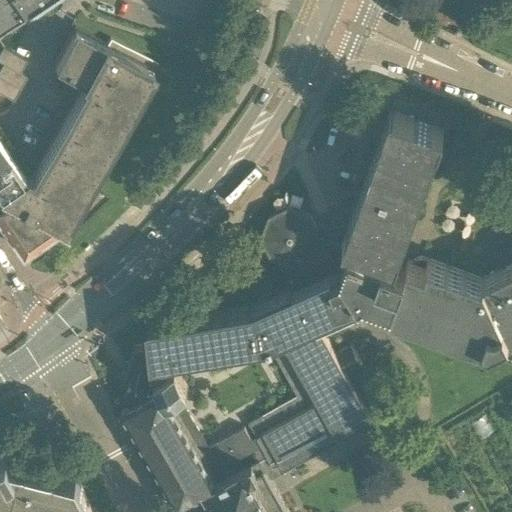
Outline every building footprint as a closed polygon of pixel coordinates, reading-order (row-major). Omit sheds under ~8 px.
[(0,0),(0,34),(34,12),(50,0),(0,0)] [(152,69),(108,45),(74,26),(54,64),(86,82),(31,180),(23,176),(0,191),(0,218),(22,250),(23,249),(34,241),(55,227),(65,232),(66,230),(61,228),(85,186),(87,187),(152,69)] [(20,73),(20,72),(26,61),(3,48),(0,52),(0,62),(3,64),(20,73)] [(27,76),(20,72),(20,73),(3,64),(0,69),(0,77),(20,88),(27,76)] [(20,88),(0,77),(0,93),(13,100),(20,88)] [(395,263),(438,146),(444,131),(390,111),(384,126),(385,127),(342,245),(334,242),(338,232),(332,219),(320,224),(324,232),(322,237),(317,236),(318,234),(309,214),(289,207),(269,216),(262,237),(271,256),(276,258),(279,262),(290,288),(351,261),(368,291),(365,294),(378,302),(391,307),(390,310),(482,343),(484,339),(489,341),(507,332),(508,334),(511,332),(511,264),(483,279),(421,257),(411,261),(408,260),(405,267),(395,263)] [(0,140),(0,161),(9,155),(0,140)] [(0,191),(23,176),(9,155),(0,161),(0,191)] [(288,511),(270,480),(373,422),(346,373),(362,364),(351,345),(335,354),(326,337),(348,327),(356,330),(357,326),(359,321),(373,314),(378,302),(365,294),(368,291),(351,261),(290,288),(251,305),(252,306),(253,305),(253,307),(148,324),(150,345),(134,347),(128,368),(126,374),(132,375),(125,397),(130,405),(122,409),(178,507),(179,507),(181,511),(207,496),(215,511),(288,511)] [(0,484),(9,501),(11,500),(51,511),(97,511),(94,506),(92,507),(85,494),(86,494),(77,478),(63,474),(64,473),(11,459),(8,454),(0,457),(0,459),(1,461),(0,460),(0,484)] [(0,506),(9,501),(0,484),(0,506)]
